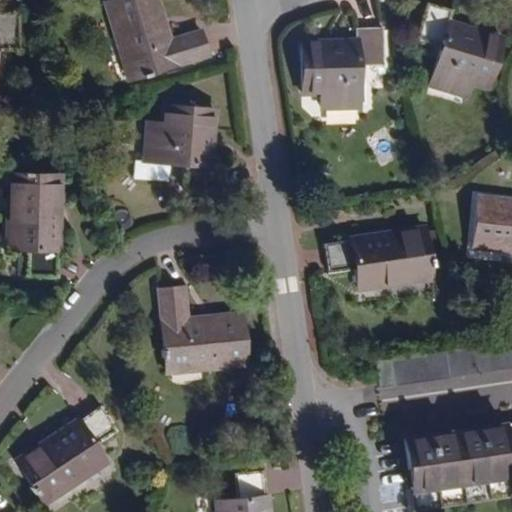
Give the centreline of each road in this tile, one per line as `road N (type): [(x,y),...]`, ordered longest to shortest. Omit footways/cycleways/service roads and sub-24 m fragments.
road 1 (residential): [(281,224),(167,244),(107,270),(0,408)]
road 2 (residential): [(281,224),(324,511)]
road 3 (residential): [(247,7),(281,224)]
